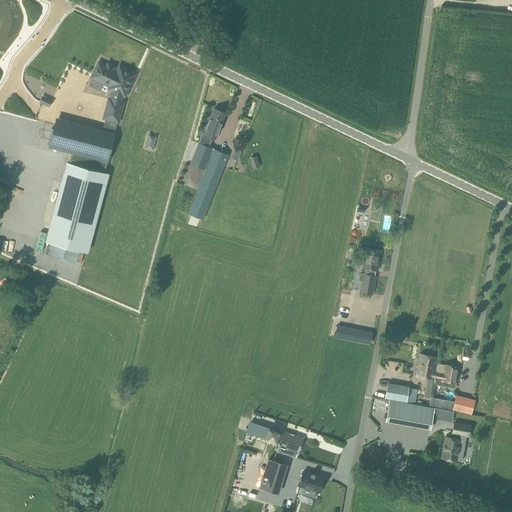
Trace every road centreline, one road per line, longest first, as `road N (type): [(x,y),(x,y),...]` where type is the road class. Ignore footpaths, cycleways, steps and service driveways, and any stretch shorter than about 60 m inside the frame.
road 1 (unclassified): [(409,160),(71,0)]
road 2 (unclassified): [(343,511),(409,160)]
road 3 (unclassified): [(409,160),(433,0)]
